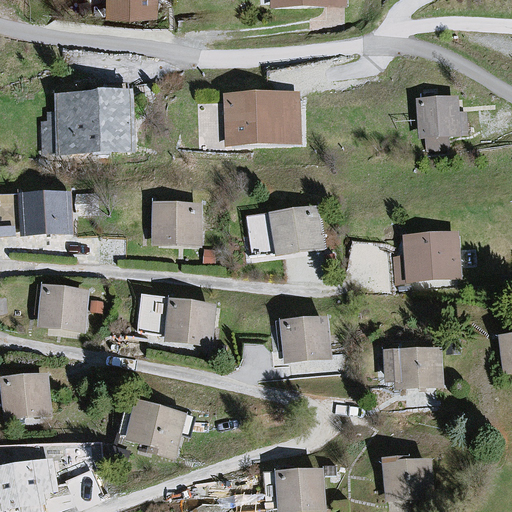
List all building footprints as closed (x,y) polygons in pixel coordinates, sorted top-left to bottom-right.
[(147,0),(102,0),(103,18),(148,18),(147,0)] [(348,0),(271,0),(272,13),(349,11),(348,0)] [(302,98),(226,100),(228,152),(304,149),(302,98)] [(138,99),(54,101),(56,165),(140,162),(138,99)] [(460,101),(417,107),(422,148),(465,142),(460,101)] [(0,226),(14,226),(13,193),(0,193),(0,226)] [(69,201),(19,203),(20,243),(71,241),(69,201)] [(205,212),(154,211),(154,254),(204,255),(205,212)] [(319,215),(271,223),(277,263),(325,256),(319,215)] [(465,239),(405,242),(406,256),(396,258),(398,294),(468,290),(465,239)] [(92,296),(43,291),(38,338),(87,343),(92,296)] [(215,355),(220,313),(145,303),(140,339),(162,342),(162,349),(215,355)] [(329,325),(281,329),(284,369),(333,365),(329,325)] [(511,341),(499,343),(504,383),(511,381),(511,341)] [(446,355),(386,357),(388,388),(396,388),(398,396),(447,394),(446,355)] [(52,379),(0,385),(0,388),(5,430),(57,424),(52,379)] [(187,420),(136,408),(125,452),(176,465),(187,420)] [(434,464),(384,471),(390,511),(439,505),(434,464)] [(48,511),(40,467),(0,475),(0,511),(48,511)] [(328,511),(326,476),(277,479),(265,480),(268,511),(271,511),(328,511)]
